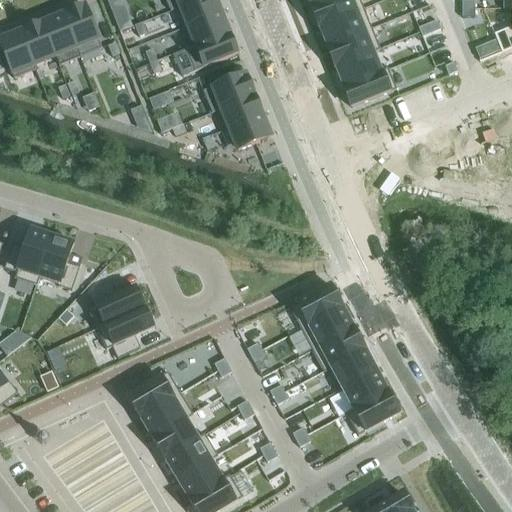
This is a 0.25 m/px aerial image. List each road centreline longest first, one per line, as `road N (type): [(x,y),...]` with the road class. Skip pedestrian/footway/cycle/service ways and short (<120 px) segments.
road 1 (track): [(332,241),(0,136)]
road 2 (tertiary): [(454,404),(329,162)]
road 3 (residential): [(329,162),(511,89)]
road 4 (tertiary): [(329,162),(264,0)]
road 5 (residential): [(141,233),(208,258),(226,296),(180,317)]
road 6 (residential): [(279,511),(409,431)]
road 7 (residential): [(141,233),(0,192)]
